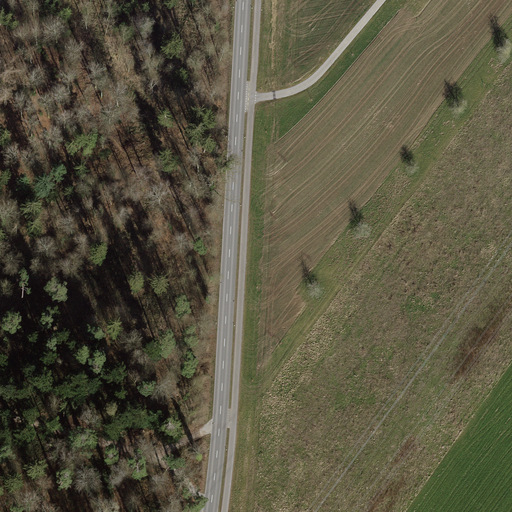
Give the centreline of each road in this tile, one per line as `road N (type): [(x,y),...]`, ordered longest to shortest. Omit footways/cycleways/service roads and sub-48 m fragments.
road 1 (tertiary): [(210,511),(244,0)]
road 2 (track): [(0,410),(156,458),(221,409)]
road 3 (track): [(238,96),(295,90),(314,79),(381,0)]
road 4 (track): [(93,122),(138,173),(230,231)]
